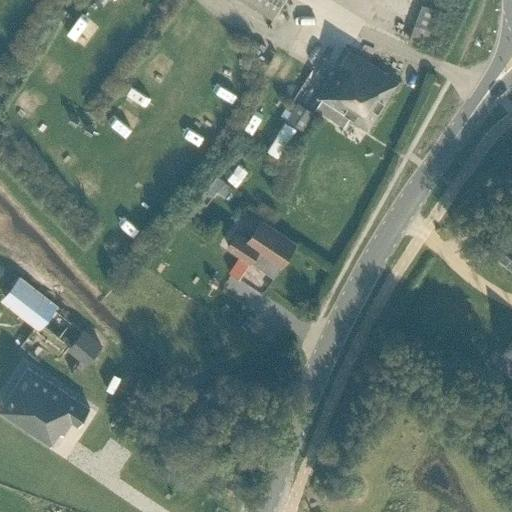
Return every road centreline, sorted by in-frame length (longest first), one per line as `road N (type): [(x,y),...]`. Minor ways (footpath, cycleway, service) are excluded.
road 1 (track): [(316,3),(286,47),(230,11),(108,185),(44,121),(133,0)]
road 2 (tertiary): [(263,511),(364,277),(484,94)]
